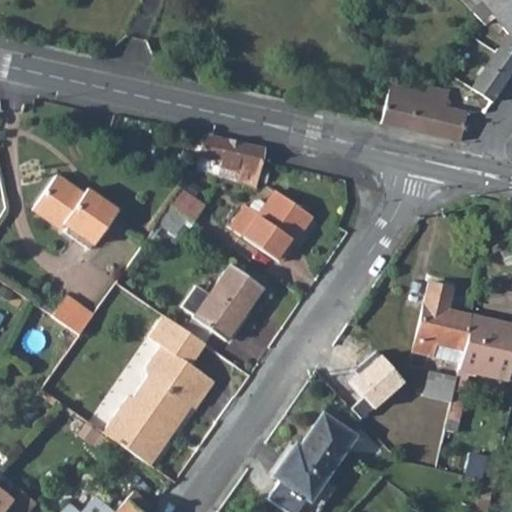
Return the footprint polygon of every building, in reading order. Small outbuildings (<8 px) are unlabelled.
[(511,0),(469,0),(475,6),(481,1),(486,7),(496,19),(510,34),(511,37),(511,0)] [(475,6),(469,12),(477,21),(486,7),(481,1),(475,6)] [(486,7),(477,21),(485,28),(496,19),(486,7)] [(511,37),(510,34),(487,68),(501,77),(507,81),(511,73),(511,37)] [(487,68),(472,90),(493,102),(501,90),(495,85),(501,77),(487,68)] [(501,77),(495,85),(501,90),(507,81),(501,77)] [(393,79),(381,125),(409,131),(420,86),(399,80),(393,79)] [(420,86),(409,131),(459,142),(466,114),(444,109),(427,104),(432,90),(420,86)] [(432,90),(427,104),(444,109),(448,94),(432,90)] [(204,134),(200,156),(218,160),(216,167),(233,171),(235,165),(240,166),(237,181),(255,187),(261,161),(264,148),(204,134)] [(200,156),(196,171),(207,174),(209,169),(215,170),(216,167),(218,160),(200,156)] [(57,177),(34,212),(92,252),(118,213),(87,192),(84,196),(57,177)] [(246,202),(229,226),(279,261),(311,215),(276,190),(260,212),(246,202)] [(183,192),(172,208),(194,224),(206,208),(183,192)] [(196,286),(182,306),(194,314),(192,317),(223,340),(261,288),(229,265),(208,295),(196,286)] [(427,283),(423,304),(411,351),(429,356),(433,343),(462,350),(470,315),(445,309),(451,288),(427,283)] [(64,303),(51,320),(78,339),(81,335),(90,322),(64,303)] [(446,418),(443,431),(454,433),(468,372),(507,381),(511,361),(511,324),(470,315),(462,350),(455,377),(446,418)] [(204,345),(163,316),(148,339),(160,347),(147,368),(148,377),(133,400),(130,398),(105,435),(149,465),(151,467),(191,408),(196,410),(214,383),(190,367),(204,345)] [(429,371),(420,412),(446,418),(455,377),(429,371)] [(504,398),(493,442),(501,444),(511,399),(504,398)] [(289,456),(274,479),(311,504),(357,439),(324,416),(294,460),(289,456)] [(171,481),(166,477),(163,483),(167,486),(171,481)] [(12,503),(4,511),(26,511),(35,500),(22,488),(12,503)] [(0,493),(0,511),(4,511),(12,503),(0,493)] [(79,511),(70,503),(62,511),(146,511),(149,509),(133,494),(116,511),(110,511),(96,497),(82,511),(79,511)]
